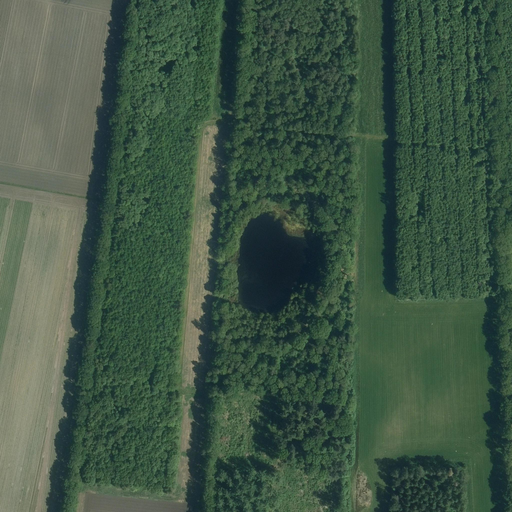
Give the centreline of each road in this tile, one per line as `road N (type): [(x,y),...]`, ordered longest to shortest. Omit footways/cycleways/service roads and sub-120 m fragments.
road 1 (track): [(500,149),(201,125),(180,390),(213,393),(204,511)]
road 2 (track): [(494,0),(511,430)]
